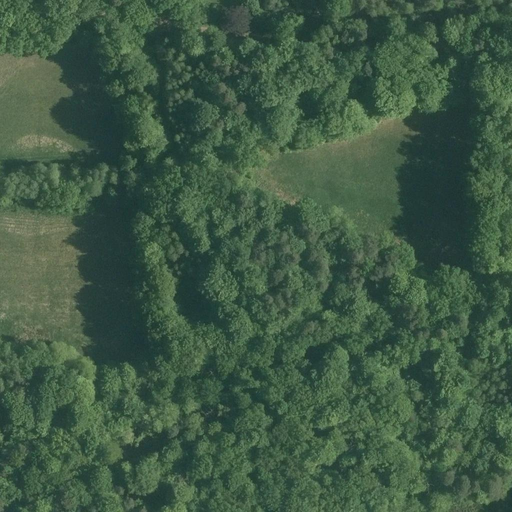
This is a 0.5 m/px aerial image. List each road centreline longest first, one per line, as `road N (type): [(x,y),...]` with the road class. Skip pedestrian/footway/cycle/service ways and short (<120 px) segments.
road 1 (unclassified): [(511,33),(341,47),(28,0)]
road 2 (track): [(264,374),(172,162),(159,26),(173,0)]
road 3 (track): [(264,374),(511,343)]
road 4 (track): [(0,408),(51,400),(85,409),(178,511)]
road 5 (track): [(218,511),(264,374)]
